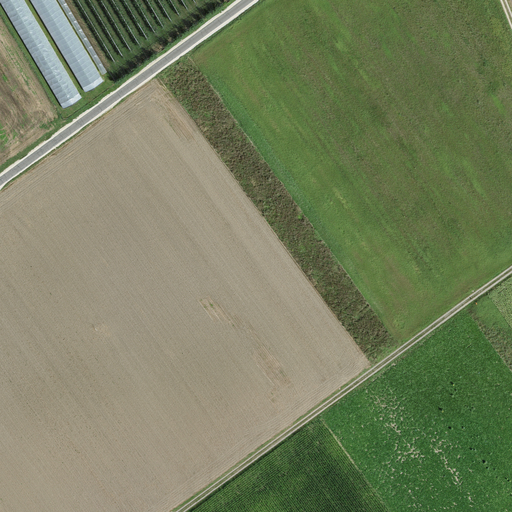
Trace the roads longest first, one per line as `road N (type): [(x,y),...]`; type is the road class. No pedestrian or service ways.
road 1 (track): [(511,268),(180,511)]
road 2 (unclassified): [(0,182),(248,0)]
